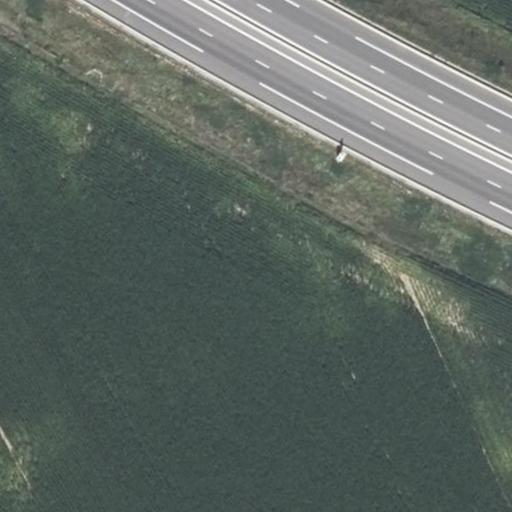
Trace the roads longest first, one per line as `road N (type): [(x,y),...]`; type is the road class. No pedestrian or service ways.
road 1 (trunk): [(141,0),(511,197)]
road 2 (trunk): [(511,141),(242,0)]
